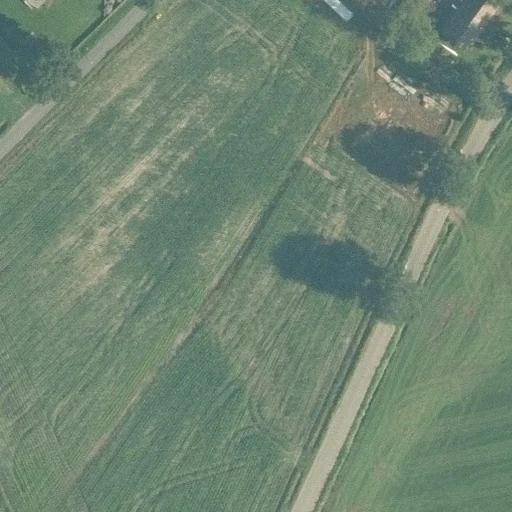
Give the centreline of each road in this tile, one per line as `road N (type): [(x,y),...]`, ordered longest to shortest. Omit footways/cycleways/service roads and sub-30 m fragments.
road 1 (unclassified): [(300,511),(401,272),(511,83)]
road 2 (unclassified): [(0,132),(131,0)]
